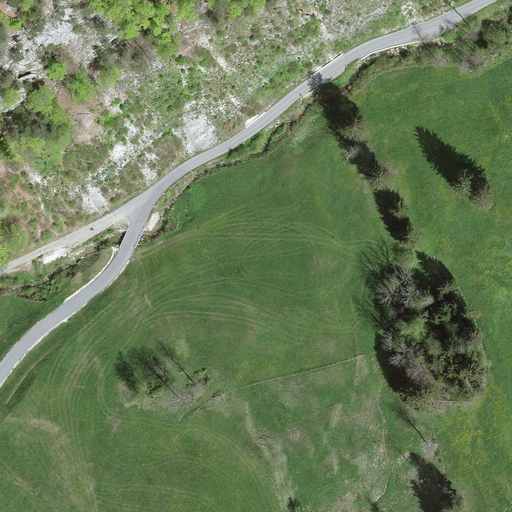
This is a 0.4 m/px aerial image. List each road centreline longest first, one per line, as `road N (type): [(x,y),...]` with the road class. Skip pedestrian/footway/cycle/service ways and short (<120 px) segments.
road 1 (tertiary): [(489,0),(359,51),(259,126),(178,171),(143,206),(115,266),(0,372)]
road 2 (track): [(149,197),(0,268)]
